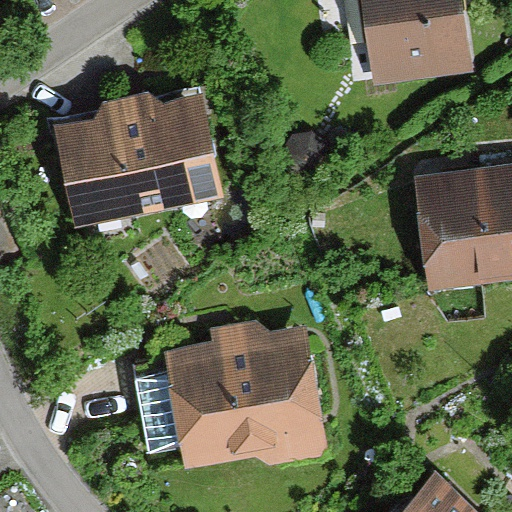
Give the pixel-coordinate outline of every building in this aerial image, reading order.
[(360,0),(374,92),(472,78),(460,0),(360,0)] [(67,235),(226,199),(202,92),(150,103),(149,97),(97,108),(99,118),(43,130),(67,235)] [(511,291),(511,170),(403,187),(420,305),(511,291)] [(261,324),(209,334),(210,342),(158,352),(180,472),(264,457),(266,470),(329,458),(305,329),(263,337),(261,324)] [(471,511),(438,475),(396,511),(471,511)]
